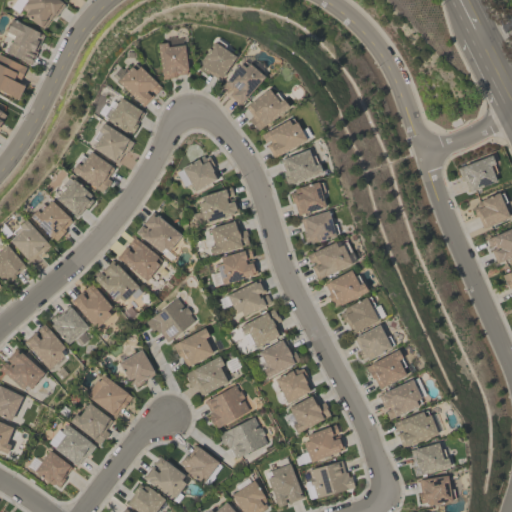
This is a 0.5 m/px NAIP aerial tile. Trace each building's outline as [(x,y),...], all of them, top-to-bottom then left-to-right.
[(41,28),(23,15),(25,12),(19,8),(25,0),(59,0),(61,1),(60,2),(63,4),(54,16),(52,14),(41,28)] [(3,35),(5,31),(4,31),(11,18),(43,34),(35,49),(33,48),(32,49),(36,51),(29,64),(4,51),(11,38),(3,35)] [(198,67),(200,63),(198,62),(212,41),(214,42),(216,39),(224,44),(222,47),(235,56),(218,80),(207,72),(206,73),(198,67)] [(185,73),(175,75),(175,76),(161,78),(160,73),(155,43),(165,42),(166,46),(183,44),(186,69),(185,69),(185,73)] [(0,54),(25,67),(18,81),(12,78),(11,80),(23,86),(16,99),(0,91),(0,54)] [(263,76),(239,104),(228,94),(231,90),(229,88),(225,92),(219,87),(239,63),(240,64),(243,60),(246,63),(247,62),(263,76)] [(160,87),(142,106),(115,81),(129,66),(133,70),(137,66),(160,87)] [(244,106),(267,88),(272,94),(275,92),(280,99),(281,98),(287,106),(257,130),(252,124),(251,124),(247,119),(251,116),(244,106)] [(126,133),(105,119),(106,118),(96,111),(105,98),(110,101),(113,96),(117,99),(119,97),(142,112),(135,123),(136,124),(131,133),(128,131),(126,133)] [(260,134),(287,119),(288,120),(292,118),(294,122),(295,121),(305,140),(273,157),(265,144),(269,142),(268,140),(264,142),(260,134)] [(90,147),(95,140),(91,138),(96,130),(101,122),(131,141),(123,153),(122,152),(115,163),(90,147)] [(321,172),(286,185),(282,176),(283,175),(282,172),(283,171),(279,159),(307,149),(310,156),(313,155),(316,163),(317,163),(321,172)] [(101,192),(70,171),(80,155),(84,157),(88,151),(112,167),(106,177),(110,180),(106,185),(101,192)] [(455,167),(490,154),(493,163),(492,163),(495,172),(492,173),(494,181),(467,191),(463,180),(461,181),(455,167)] [(180,167),(202,155),(203,158),(207,155),(212,165),(211,165),(217,177),(192,190),(188,183),(183,186),(175,171),(180,169),(180,167)] [(73,215),(54,198),(64,187),(61,184),(67,177),(70,180),(72,178),(91,195),(88,197),(92,200),(85,208),(84,207),(78,213),(76,211),(73,215)] [(288,193),(293,191),(293,190),(293,189),(294,188),(295,188),(317,181),(317,183),(321,182),(323,191),(320,192),(324,207),(296,215),(293,202),(291,203),(288,193)] [(202,223),(196,203),(202,201),(200,196),(230,186),(232,195),(228,196),(228,198),(233,197),(238,211),(202,223)] [(469,207),(475,205),(475,204),(475,203),(476,202),(476,201),(479,200),(479,199),(497,192),(497,194),(501,192),(505,201),(501,203),(507,217),(481,228),(476,216),(473,217),(469,207)] [(28,217),(41,203),(44,206),(50,200),(71,220),(63,229),(64,230),(55,241),(51,237),(50,237),(28,217)] [(299,219),(327,210),(331,224),(335,223),(337,233),(334,234),(334,236),(309,243),(308,241),(304,242),(301,232),(303,231),(299,219)] [(151,211),(180,234),(166,251),(165,249),(162,253),(159,250),(158,251),(134,231),(140,224),(144,228),(145,226),(141,223),(151,211)] [(247,243),(211,255),(208,245),(212,244),(208,228),(232,220),(236,218),(240,230),(244,229),(247,236),(245,237),(247,243)] [(49,246),(38,255),(36,254),(27,262),(8,240),(14,235),(11,232),(18,226),(17,226),(24,219),(49,246)] [(511,255),(495,263),(489,249),(493,247),(492,245),(488,247),(484,238),(511,226),(511,255)] [(159,260),(157,263),(158,264),(144,280),(115,257),(125,245),(129,248),(130,247),(127,244),(132,236),(157,256),(156,257),(159,260)] [(305,254),(333,241),(333,242),(337,240),(338,241),(344,238),(350,252),(346,254),(350,263),(316,279),(310,265),(314,263),(313,261),(309,263),(305,254)] [(23,266),(14,275),(15,276),(8,282),(5,278),(6,277),(4,275),(0,277),(0,249),(5,245),(23,266)] [(256,273),(251,275),(221,284),(221,283),(212,286),(208,273),(210,273),(217,271),(215,264),(220,262),(219,257),(242,250),(242,249),(248,247),(251,257),(246,258),(247,260),(251,259),(256,273)] [(137,286),(136,287),(140,291),(133,298),(129,294),(122,301),(118,297),(114,301),(92,278),(99,272),(102,275),(103,273),(100,269),(110,259),(137,286)] [(511,298),(508,287),(505,288),(500,274),(511,268),(511,298)] [(331,304),(326,294),(328,293),(323,284),(327,282),(326,281),(349,269),(352,276),(356,274),(360,283),(361,282),(366,291),(339,305),(336,301),(331,304)] [(234,313),(229,304),(221,308),(217,299),(225,295),(225,294),(258,278),(264,291),(260,293),(261,296),(266,294),(269,302),(263,305),(264,306),(242,316),(239,310),(234,313)] [(69,300),(80,290),(84,294),(86,292),(82,289),(90,282),(110,307),(105,310),(109,315),(93,329),(69,300)] [(351,333),(345,322),(343,322),(338,313),(343,311),(341,308),(343,307),(364,297),(365,298),(368,296),(373,305),(369,307),(370,308),(377,304),(383,315),(376,319),(376,320),(351,333)] [(193,320),(166,342),(158,332),(157,333),(153,329),(151,331),(144,322),(175,297),(184,308),(185,307),(190,313),(188,314),(193,320)] [(87,326),(66,344),(49,325),(52,323),(49,319),(57,312),(58,313),(68,305),(87,326)] [(255,348),(252,342),(247,345),(242,335),(243,334),(238,325),(271,308),(275,314),(276,314),(279,320),(275,323),(280,333),(277,335),(277,336),(255,348)] [(23,341),(34,331),(37,335),(39,333),(36,330),(43,324),(63,347),(62,348),(66,352),(62,355),(63,355),(47,369),(23,341)] [(352,338),(377,324),(390,348),(367,360),(365,357),(361,359),(356,350),(358,349),(352,338)] [(211,353),(185,366),(179,356),(177,357),(170,344),(202,327),(207,335),(203,338),(211,353)] [(257,351),(280,339),(284,346),(287,350),(290,348),(292,351),(293,351),(298,360),(292,363),(266,377),(261,369),(260,369),(256,362),(261,359),(257,351)] [(0,369),(0,365),(4,361),(7,364),(9,362),(5,359),(15,348),(42,373),(29,388),(28,387),(24,390),(22,388),(21,388),(0,369)] [(153,374),(142,380),(143,381),(134,386),(129,377),(126,379),(116,362),(139,349),(152,371),(153,374)] [(378,389),(373,378),(371,379),(364,367),(370,364),(369,363),(397,350),(401,358),(400,358),(404,366),(401,368),(405,375),(378,389)] [(226,381),(199,395),(195,386),(192,387),(191,386),(189,386),(186,380),(187,379),(183,372),(217,355),(222,364),(218,366),(226,381)] [(273,379),(292,368),(293,368),(294,368),(295,369),(296,370),(301,367),(306,376),(304,377),(310,389),(286,402),(273,379)] [(112,416),(84,394),(96,379),(97,380),(102,375),(130,396),(121,408),(120,407),(112,416)] [(377,394),(411,379),(420,398),(419,399),(421,403),(416,405),(417,406),(388,419),(384,410),(388,408),(387,406),(383,408),(377,394)] [(203,401),(233,384),(237,391),(239,390),(242,397),(241,398),(247,410),(215,428),(213,424),(211,425),(207,418),(209,417),(207,413),(209,411),(203,401)] [(0,386),(20,396),(9,420),(0,416),(0,386)] [(295,433),(290,424),(295,422),(287,407),(312,393),(318,404),(323,401),(326,408),(325,408),(328,415),(295,433)] [(98,443),(68,421),(74,413),(77,416),(87,402),(111,420),(103,430),(107,433),(103,438),(102,438),(98,443)] [(392,422),(421,411),(422,412),(426,410),(428,415),(429,415),(436,434),(401,447),(396,433),(401,432),(400,429),(395,431),(392,422)] [(265,442),(234,458),(229,447),(227,448),(224,443),(222,444),(216,434),(252,416),(258,427),(259,427),(263,434),(262,435),(265,442)] [(0,451),(0,422),(11,427),(5,443),(8,445),(5,453),(0,451)] [(47,442),(57,428),(59,430),(65,423),(94,446),(87,454),(87,453),(84,456),(83,455),(75,466),(52,448),(53,447),(47,442)] [(300,437),(305,435),(305,434),(333,423),(337,432),(332,434),(333,436),(338,435),(342,447),(337,449),(338,450),(309,462),(301,443),(302,442),(300,437)] [(413,476),(410,467),(411,467),(410,462),(412,462),(408,451),(437,442),(439,450),(443,449),(445,458),(446,457),(449,467),(419,475),(419,474),(413,476)] [(178,463),(185,454),(186,455),(194,445),(217,461),(216,462),(220,465),(212,475),(213,476),(206,485),(202,482),(201,483),(182,469),(182,468),(182,467),(182,466),(182,465),(178,463)] [(48,450),(70,467),(62,477),(64,478),(58,486),(54,483),(52,486),(45,481),(44,482),(31,472),(48,450)] [(186,479),(169,500),(140,476),(157,455),(186,479)] [(278,467),(275,460),(285,457),(287,463),(288,463),(301,498),(287,503),(285,498),(283,498),(285,503),(276,507),(265,478),(271,476),(268,470),(278,467)] [(315,498),(311,485),(309,485),(307,477),(309,477),(307,469),(340,460),(343,472),(346,471),(347,476),(350,475),(353,487),(315,498)] [(450,502),(430,505),(430,504),(427,504),(426,504),(425,504),(425,503),(424,502),(419,503),(417,493),(419,493),(417,480),(446,475),(448,489),(452,489),(453,498),(449,499),(450,502)] [(264,500),(264,501),(263,502),(266,507),(257,511),(256,511),(254,511),(241,511),(230,494),(237,490),(234,485),(247,477),(249,482),(253,480),(264,498),(264,499),(264,500)] [(153,511),(136,511),(125,503),(133,492),(132,491),(138,483),(141,486),(143,485),(144,485),(145,485),(146,486),(164,499),(153,511)] [(233,511),(205,511),(209,509),(211,511),(224,501),(233,511)]
